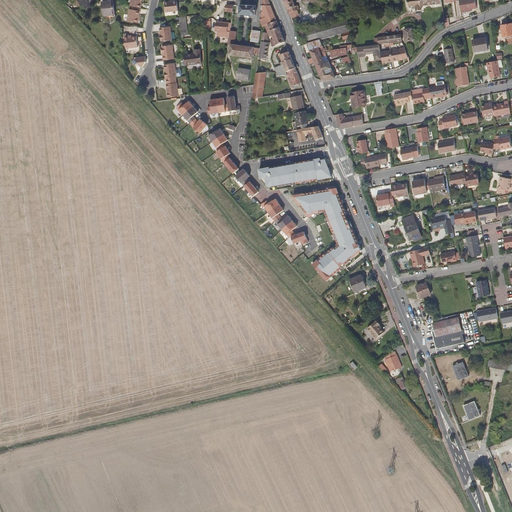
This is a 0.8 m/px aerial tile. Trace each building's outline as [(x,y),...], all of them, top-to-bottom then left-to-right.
[(80,11),(92,7),(90,0),(80,0),(77,1),(80,11)] [(131,0),(130,6),(141,8),(142,0),(131,0)] [(262,0),(262,6),(262,11),(261,12),(261,14),(260,14),(262,18),(260,20),(262,27),(263,27),(265,26),(277,21),(268,0),(262,0)] [(284,0),(291,17),(300,15),(298,10),(299,10),(298,6),(296,6),(293,0),(284,0)] [(302,0),(303,1),(307,1),(307,9),(311,9),(312,8),(311,0),(302,0)] [(325,0),(311,0),(312,8),(325,9),(325,0)] [(442,4),(441,0),(406,0),(407,4),(409,4),(409,8),(415,7),(416,11),(422,10),(422,6),(442,4)] [(459,0),(459,1),(461,13),(472,11),(472,9),(477,8),(475,0),(459,0)] [(104,16),(115,15),(113,1),(102,2),(104,16)] [(178,11),(177,1),(165,2),(166,12),(178,11)] [(256,6),(240,5),(239,15),(256,15),(256,6)] [(140,11),(130,9),(127,21),(138,23),(140,11)] [(188,35),(186,16),(179,17),(182,38),(184,38),(183,35),(188,35)] [(307,43),(321,40),(343,33),(350,31),(348,17),(302,30),(307,43)] [(282,34),(277,21),(265,26),(266,30),(267,33),(263,32),(261,41),(269,42),(268,38),(268,34),(269,37),(272,36),(274,39),(270,40),(271,43),(273,47),(285,41),(282,34)] [(229,37),(230,31),(231,24),(217,22),(215,31),(216,31),(226,32),(226,35),(226,36),(229,37)] [(503,37),(511,35),(511,23),(501,26),(503,37)] [(160,28),(161,42),(172,41),(170,27),(160,28)] [(406,41),(414,40),(413,28),(404,29),(406,41)] [(250,41),(260,42),(261,31),(252,30),(250,41)] [(350,31),(343,33),(344,40),(352,38),(350,31)] [(138,47),(137,36),(129,37),(128,35),(124,35),(126,48),(138,47)] [(379,44),(402,41),(401,35),(378,37),(379,44)] [(475,52),(488,50),(486,38),(473,40),(475,52)] [(321,40),(307,43),(313,58),(325,53),(322,46),(323,46),(321,40)] [(261,41),(260,48),(259,54),(258,57),(267,59),(270,42),(269,42),(261,41)] [(259,54),(260,48),(234,45),(231,44),(229,55),(253,58),(254,54),(259,54)] [(375,60),(382,59),(381,52),(379,44),(375,45),(357,47),(358,52),(359,57),(366,56),(366,54),(365,52),(374,51),(374,53),(375,60)] [(447,63),(455,62),(451,44),(444,45),(447,63)] [(162,47),(164,61),(174,59),(172,46),(162,47)] [(347,48),(330,51),(331,51),(332,56),(332,57),(348,55),(348,54),(349,54),(347,48)] [(400,48),(381,52),(382,59),(383,63),(402,59),(400,48)] [(184,55),(185,66),(202,64),(200,49),(194,50),(195,54),(184,55)] [(293,61),(289,51),(280,55),(282,62),(284,65),(286,72),(296,68),(293,61)] [(308,59),(310,64),(315,62),(316,66),(327,62),(325,57),(327,56),(326,53),(325,53),(313,58),(308,59)] [(133,58),(142,68),(146,63),(145,56),(133,58)] [(344,58),(342,58),(344,64),(351,62),(350,56),(344,58)] [(322,80),(336,78),(334,74),(331,66),(335,65),(334,61),(330,62),(329,61),(327,62),(316,66),(322,80)] [(498,61),(487,63),(489,69),(490,78),(501,76),(498,61)] [(164,66),(166,79),(176,78),(176,77),(181,77),(181,76),(181,72),(180,71),(175,71),(175,64),(164,66)] [(277,75),(286,75),(287,75),(287,74),(286,72),(284,65),(282,66),(278,67),(280,72),(276,73),(277,75)] [(237,79),(249,81),(250,70),(238,68),(237,79)] [(298,74),(296,68),(286,72),(287,74),(289,73),(289,75),(287,75),(286,75),(291,87),(302,83),(298,74)] [(459,86),(470,84),(467,70),(456,72),(459,86)] [(256,73),(254,86),(252,99),(263,97),(267,72),(264,72),(256,73)] [(168,94),(168,98),(173,97),(179,97),(177,84),(176,84),(167,85),(166,85),(167,89),(168,89),(168,93),(168,94)] [(429,87),(430,88),(431,98),(448,95),(446,84),(445,84),(437,86),(429,87)] [(413,99),(414,104),(425,102),(425,100),(431,98),(430,88),(423,89),(411,91),(412,92),(413,99)] [(353,101),(352,101),(353,108),(367,106),(364,90),(352,92),(353,98),(353,101)] [(290,92),(281,94),(281,99),(291,98),(293,110),(305,107),(302,95),(291,97),(290,92)] [(408,92),(394,95),(396,106),(402,105),(402,103),(405,103),(410,102),(410,100),(408,92)] [(228,104),(229,112),(237,110),(237,113),(241,113),(239,106),(236,106),(235,97),(227,98),(228,104)] [(224,98),(217,99),(219,113),(229,112),(228,104),(225,105),(224,98)] [(207,108),(209,115),(219,113),(217,99),(210,101),(211,107),(207,108)] [(511,113),(509,101),(505,102),(505,103),(504,103),(493,105),(495,115),(495,116),(511,113)] [(183,116),(194,107),(189,102),(184,106),(182,103),(176,108),(183,116)] [(495,115),(493,105),(492,102),(487,103),(487,105),(485,106),(482,106),(484,117),(495,115)] [(190,124),(196,119),(193,117),(199,113),(194,107),(183,116),(190,124)] [(479,122),(477,110),(468,112),(469,113),(467,113),(463,114),(464,125),(479,122)] [(297,126),(309,124),(306,111),(295,113),(297,126)] [(350,127),(364,124),(362,115),(344,118),(343,113),(336,114),(338,123),(344,128),(350,127)] [(441,129),(458,126),(456,115),(442,117),(443,121),(440,121),(441,129)] [(201,134),(208,125),(201,120),(198,123),(196,119),(190,124),(194,128),(201,134)] [(323,135),(319,126),(297,130),(298,135),(295,135),(296,141),(303,140),(302,133),(312,132),(315,140),(323,137),(323,135)] [(419,143),(427,142),(430,141),(428,131),(427,127),(417,129),(418,133),(417,133),(419,143)] [(396,128),(385,130),(388,149),(391,148),(399,146),(396,128)] [(209,136),(212,142),(224,134),(220,129),(209,136)] [(219,151),(225,147),(222,144),(228,140),(224,134),(212,142),(219,151)] [(495,143),(494,149),(500,148),(501,150),(511,148),(510,136),(495,139),(495,143)] [(358,150),(368,149),(366,139),(357,141),(358,150)] [(440,153),(456,150),(454,140),(438,143),(440,153)] [(493,154),(494,149),(495,143),(483,141),(481,152),(486,152),(486,153),(493,154)] [(222,160),(225,163),(230,159),(228,155),(230,154),(225,146),(225,147),(219,151),(216,152),(222,160)] [(403,159),(419,156),(417,146),(401,149),(403,159)] [(380,164),(387,163),(386,154),(365,158),(366,162),(367,168),(380,166),(380,164)] [(324,158),(259,170),(261,179),(267,186),(272,186),(273,187),(332,177),(324,158)] [(233,174),(239,169),(230,159),(225,163),(233,174)] [(236,176),(245,186),(250,182),(247,178),(250,176),(244,169),(236,176)] [(467,183),(465,174),(465,173),(450,176),(451,186),(467,183)] [(467,183),(467,186),(480,184),(478,174),(472,175),(469,175),(468,174),(465,174),(467,183)] [(428,180),(428,182),(430,189),(430,192),(446,189),(443,176),(439,176),(440,178),(434,179),(428,180)] [(499,188),(509,191),(511,179),(500,177),(499,181),(500,181),(499,188)] [(425,179),(420,180),(420,181),(413,183),(415,195),(428,193),(427,190),(426,182),(425,179)] [(254,197),(259,192),(250,182),(245,186),(254,197)] [(391,185),(392,191),(394,198),(409,195),(407,184),(402,184),(398,185),(398,184),(391,185)] [(326,281),(361,251),(359,245),(356,246),(355,243),(358,242),(349,221),(347,221),(343,211),(345,211),(336,189),(292,196),(315,213),(325,212),(327,218),(331,227),(334,235),(336,240),(338,244),(339,247),(335,250),(334,248),(328,252),(312,265),(326,281)] [(394,198),(392,191),(389,192),(389,193),(385,194),(376,195),(379,207),(391,204),(391,207),(395,206),(394,198)] [(265,207),(269,212),(280,205),(276,199),(269,204),(267,201),(261,205),(263,208),(265,207)] [(498,209),(500,217),(511,214),(511,202),(509,203),(509,207),(498,209)] [(269,212),(275,222),(281,217),(279,214),(284,211),(280,205),(269,212)] [(478,210),(480,221),(497,217),(495,207),(478,210)] [(472,221),(472,223),(477,222),(475,211),(459,214),(454,215),(456,224),(461,223),(464,223),(472,221)] [(447,234),(454,232),(450,220),(446,221),(445,214),(435,217),(435,215),(431,216),(432,218),(430,218),(433,229),(440,227),(441,229),(445,228),(447,234)] [(402,220),(410,240),(414,239),(415,241),(422,238),(413,215),(402,220)] [(275,222),(282,230),(293,221),(288,216),(283,220),(281,217),(275,222)] [(291,237),(296,235),(292,231),(297,226),(293,221),(282,230),(289,238),(291,237)] [(302,245),(308,242),(304,232),(296,235),(291,237),(294,244),(300,241),(302,245)] [(469,236),(467,237),(470,257),(481,255),(477,235),(475,235),(469,236)] [(428,247),(410,252),(414,267),(425,264),(423,256),(430,254),(428,247)] [(460,258),(459,252),(455,253),(455,251),(441,254),(442,263),(451,261),(457,260),(457,259),(460,258)] [(355,292),(367,288),(362,274),(350,279),(355,292)] [(476,282),(479,297),(490,295),(487,280),(476,282)] [(421,298),(431,294),(427,283),(417,287),(421,298)] [(498,318),(496,308),(477,311),(478,312),(479,320),(479,322),(498,318)] [(502,324),(511,321),(511,310),(500,313),(502,324)] [(439,348),(465,342),(459,317),(433,323),(434,329),(432,330),(436,346),(439,348)] [(378,320),(367,324),(372,338),(382,334),(379,326),(380,325),(378,320)] [(390,372),(402,367),(397,354),(396,355),(395,351),(387,355),(389,358),(385,359),(390,372)] [(507,370),(508,363),(490,359),(488,367),(507,370)] [(469,376),(463,362),(453,366),(458,380),(469,376)] [(385,373),(387,371),(381,364),(379,366),(385,373)] [(402,390),(407,388),(403,377),(396,380),(397,383),(398,383),(402,390)] [(481,416),(475,401),(463,406),(469,420),(481,416)] [(506,463),(511,460),(508,453),(503,456),(506,463)]
